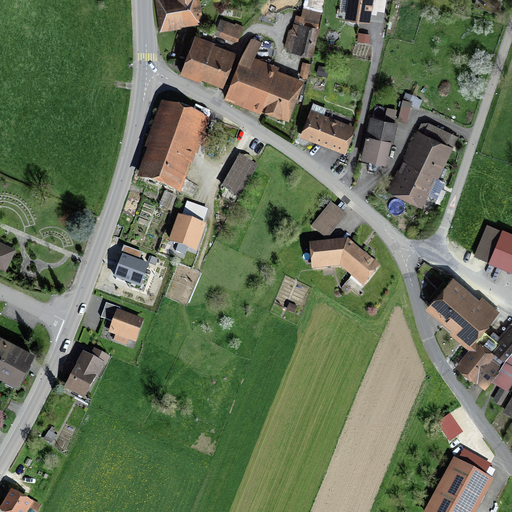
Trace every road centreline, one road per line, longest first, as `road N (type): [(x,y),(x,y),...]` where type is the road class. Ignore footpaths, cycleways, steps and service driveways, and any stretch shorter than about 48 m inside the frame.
road 1 (unclassified): [(401,253),(378,223),(296,155),(148,71)]
road 2 (tertiary): [(70,325),(120,192),(148,71)]
road 3 (unclassified): [(511,464),(436,359),(401,253)]
road 4 (residential): [(511,32),(431,248)]
road 5 (tertiary): [(0,469),(70,325)]
